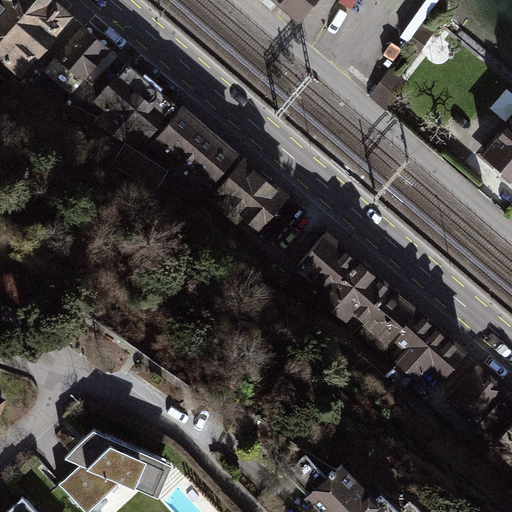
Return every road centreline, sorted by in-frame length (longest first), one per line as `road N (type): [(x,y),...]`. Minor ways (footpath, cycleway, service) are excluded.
road 1 (primary): [(110,0),(511,346)]
road 2 (residential): [(245,0),(511,231)]
road 3 (residential): [(70,381),(108,384),(174,430),(253,511)]
